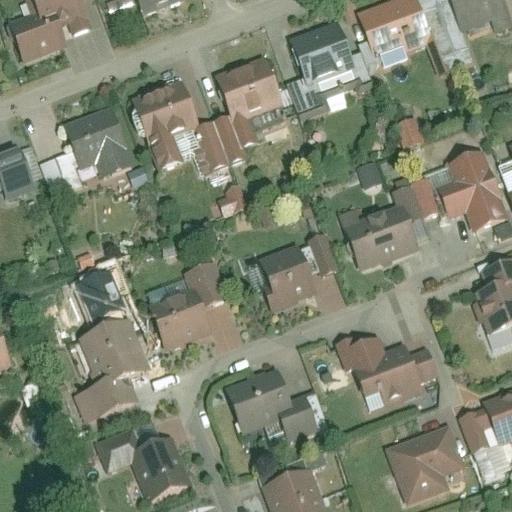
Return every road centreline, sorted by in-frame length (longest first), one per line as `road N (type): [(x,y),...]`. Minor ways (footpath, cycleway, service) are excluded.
road 1 (residential): [(232,511),(175,380),(492,257)]
road 2 (residential): [(0,112),(226,23)]
